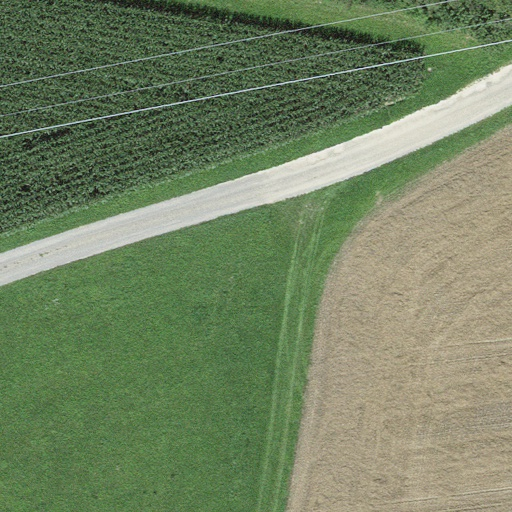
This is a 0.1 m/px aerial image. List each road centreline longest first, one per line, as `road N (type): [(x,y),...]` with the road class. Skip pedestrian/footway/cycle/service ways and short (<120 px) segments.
road 1 (track): [(511,78),(332,165),(0,270)]
road 2 (track): [(332,165),(299,511)]
